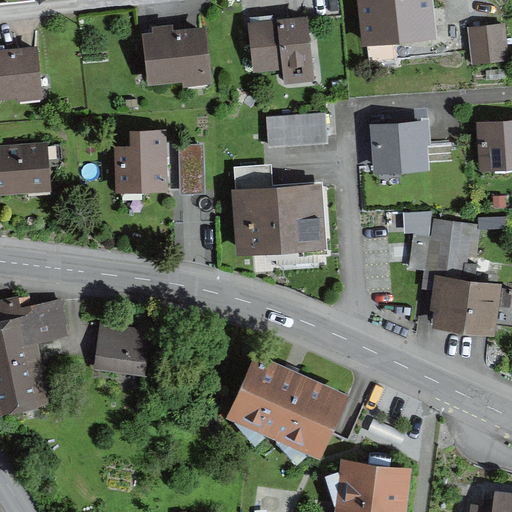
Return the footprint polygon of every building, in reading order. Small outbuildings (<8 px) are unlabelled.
[(424,0),(354,0),(358,47),(428,40),(424,0)] [(301,21),(243,25),(246,77),(277,75),(278,87),(305,85),(301,21)] [(503,27),(467,31),(471,67),(506,63),(503,27)] [(198,32),(135,40),(141,86),(204,77),(198,32)] [(30,54),(0,56),(0,102),(34,100),(30,54)] [(322,120),(262,123),(264,150),(323,147),(322,120)] [(511,126),(471,128),(472,168),(511,167),(511,126)] [(421,128),(364,131),(365,177),(424,174),(421,128)] [(0,195),(49,193),(46,149),(0,152),(0,195)] [(159,152),(110,155),(112,196),(160,194),(159,152)] [(196,155),(178,156),(181,196),(198,195),(196,155)] [(322,181),(231,188),(236,254),(326,247),(322,181)] [(427,241),(411,240),(408,274),(423,276),(427,241)] [(493,289),(431,280),(424,330),(487,337),(493,289)] [(63,300),(0,312),(0,414),(40,407),(28,347),(71,339),(63,300)] [(149,337),(98,327),(87,376),(138,386),(149,337)] [(349,393),(255,352),(226,416),(320,458),(349,393)] [(405,511),(412,465),(342,457),(335,511),(405,511)] [(482,511),(511,511),(511,497),(485,493),(482,511)]
